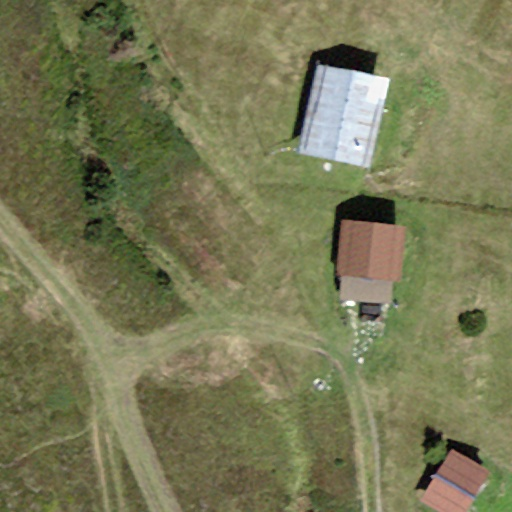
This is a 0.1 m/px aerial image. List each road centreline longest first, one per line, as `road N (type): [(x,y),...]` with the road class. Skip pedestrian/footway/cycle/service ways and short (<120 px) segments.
road 1 (track): [(372,511),(372,468),(325,321),(195,133)]
road 2 (track): [(76,348),(159,511)]
road 3 (track): [(76,348),(104,511)]
road 4 (track): [(0,224),(76,348)]
